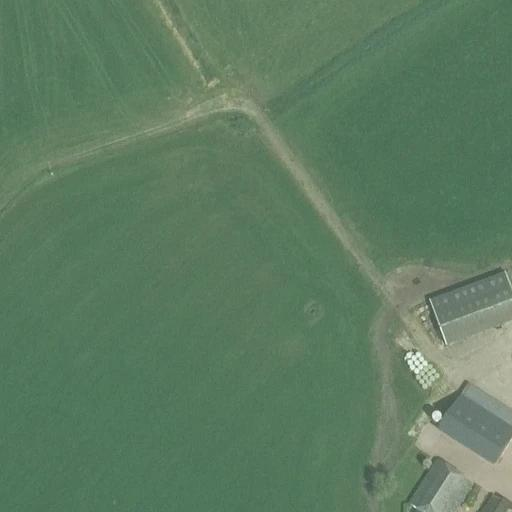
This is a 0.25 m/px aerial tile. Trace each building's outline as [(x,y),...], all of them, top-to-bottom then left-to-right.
[(430,303),(446,348),(511,323),(511,293),(505,275),(430,303)] [(409,358),(419,352),(438,390),(447,385),(420,330),(400,340),(409,358)] [(440,430),(496,465),(511,440),(511,412),(469,385),(461,398),(440,430)] [(410,506),(419,511),(456,511),(473,485),(438,462),(410,506)] [(511,511),(511,509),(494,498),(484,511),(511,511)]
